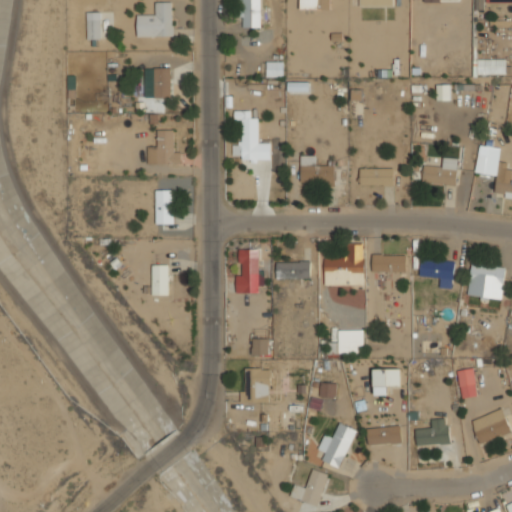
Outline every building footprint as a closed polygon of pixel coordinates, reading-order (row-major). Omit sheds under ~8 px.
[(262,27),(261,0),(240,0),(240,27),(262,27)] [(300,0),(301,9),(330,9),(330,0),(300,0)] [(137,15),(137,36),(172,36),(172,1),(155,2),(155,14),(137,15)] [(100,39),(100,12),(86,12),(86,39),(100,39)] [(477,59),(477,74),(506,74),(506,59),(477,59)] [(283,77),(283,61),(266,61),(266,77),(283,77)] [(144,68),(145,97),(171,97),(170,67),(144,68)] [(450,100),(450,85),(436,85),(437,100),(450,100)] [(174,129),(157,130),(157,146),(147,146),(147,164),(181,163),(181,152),(174,152),(174,129)] [(291,156),(291,182),(335,182),(334,165),(316,165),(316,156),(291,156)] [(458,158),(442,157),(442,166),(423,165),(423,183),(457,184),(458,158)] [(511,169),(508,169),(509,162),(499,161),(495,194),(511,196),(511,169)] [(360,168),(360,185),(394,184),(394,168),(360,168)] [(156,224),(174,223),(173,189),(155,190),(156,224)] [(325,284),(364,285),(365,243),(347,243),(347,255),(325,255),(325,284)] [(259,249),(243,249),(242,292),(259,292),(259,249)] [(406,271),(406,254),(372,254),(372,272),(406,271)] [(419,275),(440,278),(439,287),(452,289),(455,262),(422,257),(419,275)] [(311,278),(310,261),(276,261),(276,278),(311,278)] [(467,294),(501,299),(506,268),(472,263),(467,294)] [(152,295),(169,295),(168,264),(152,264),(152,295)] [(339,329),(339,352),(364,352),(364,329),(339,329)] [(269,354),(269,338),(252,338),(252,354),(269,354)] [(245,391),(240,391),(240,402),(270,401),(270,368),(245,368),(245,391)] [(401,368),(374,369),(375,395),(388,395),(388,385),(402,385),(401,368)] [(477,396),(474,368),(458,370),(461,397),(477,396)] [(320,397),(336,397),(336,383),(320,382),(320,397)] [(471,421),(480,444),(511,431),(502,408),(471,421)] [(416,428),(416,445),(449,444),(448,418),(431,418),(432,427),(416,428)] [(322,461),(341,468),(355,429),(339,423),(333,437),(324,434),(318,449),(325,452),(322,461)] [(368,444),(401,443),(401,426),(367,427),(368,444)] [(328,474),(312,468),(306,487),(294,484),(290,496),(318,505),(328,474)]
